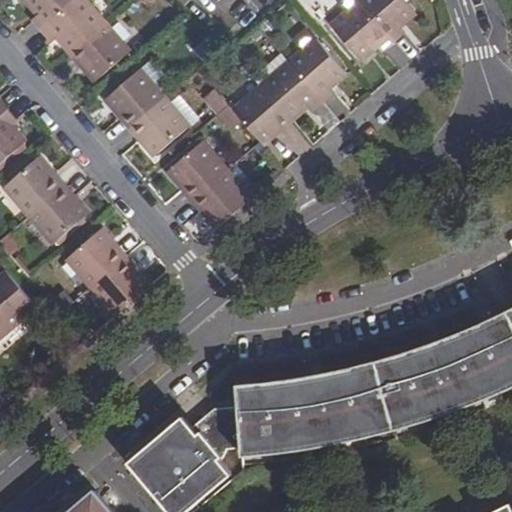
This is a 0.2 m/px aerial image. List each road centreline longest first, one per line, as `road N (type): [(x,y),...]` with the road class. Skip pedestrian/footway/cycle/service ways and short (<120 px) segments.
road 1 (residential): [(210,298),(292,232),(378,181),(507,131)]
road 2 (residential): [(210,298),(0,53)]
road 3 (residential): [(0,477),(210,298)]
road 4 (residential): [(507,131),(456,0)]
